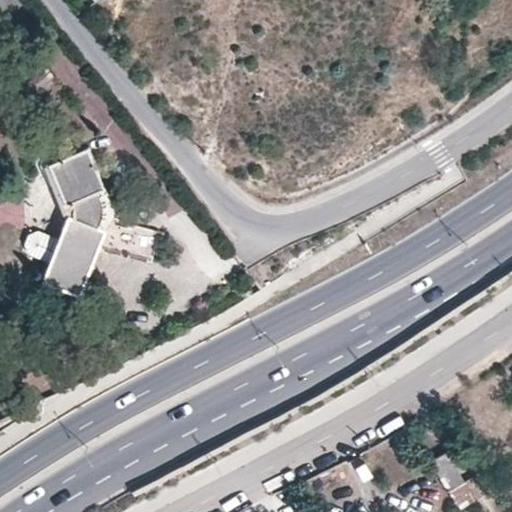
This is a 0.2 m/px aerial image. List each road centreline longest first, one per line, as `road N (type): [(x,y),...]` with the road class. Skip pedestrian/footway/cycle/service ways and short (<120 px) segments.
road 1 (residential): [(511,104),(441,156),(351,202),(286,227),(256,227),(231,211),(59,0)]
road 2 (primary): [(511,193),(0,480)]
road 3 (primary): [(45,511),(424,302),(511,244)]
road 4 (unclassified): [(184,511),(336,434),(511,322)]
road 5 (track): [(211,186),(245,5)]
